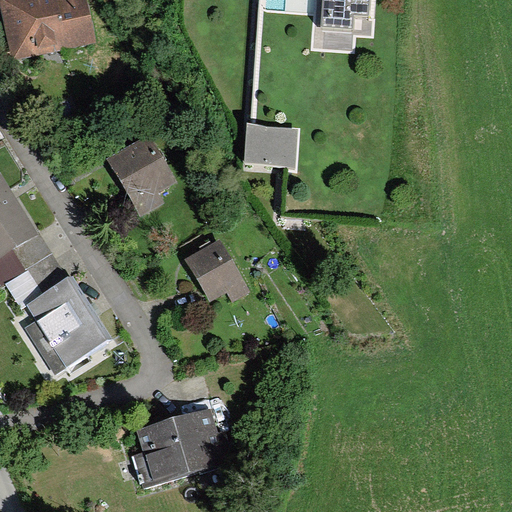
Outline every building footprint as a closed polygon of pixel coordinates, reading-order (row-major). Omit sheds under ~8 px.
[(0,0),(0,10),(12,64),(97,46),(87,0),(64,0),(58,1),(57,0),(0,0)] [(371,22),(371,0),(324,0),(322,34),(354,35),(354,21),(371,22)] [(298,132),(247,129),(245,169),(296,172),(298,132)] [(150,139),(106,164),(134,211),(177,186),(150,139)] [(27,273),(53,257),(40,236),(39,237),(0,175),(0,263),(15,254),(27,273)] [(220,243),(185,264),(210,306),(246,285),(220,243)] [(6,286),(27,273),(15,254),(0,263),(0,286),(2,289),(6,286)] [(55,380),(111,345),(71,282),(69,283),(53,257),(27,273),(44,299),(27,309),(36,324),(24,331),(55,380)] [(44,299),(27,273),(6,286),(22,312),(27,309),(44,299)] [(144,492),(227,468),(211,413),(138,434),(144,455),(134,458),(144,492)]
